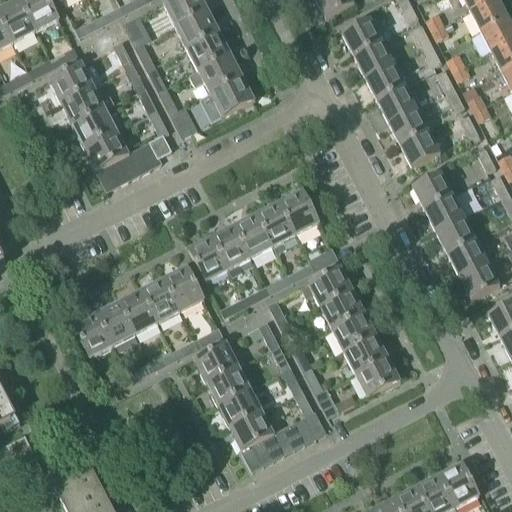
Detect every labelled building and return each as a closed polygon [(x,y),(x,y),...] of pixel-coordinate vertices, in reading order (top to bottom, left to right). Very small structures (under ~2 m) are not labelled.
[(34,39),(56,27),(42,0),(28,0),(17,6),(34,39)] [(54,0),(59,9),(75,0),(54,0)] [(147,9),(164,0),(144,0),(143,1),(147,9)] [(172,34),(206,16),(197,0),(181,0),(160,11),(172,34)] [(323,24),(351,9),(346,0),(312,0),(311,1),(323,24)] [(458,0),(468,18),(496,4),(493,0),(458,0)] [(125,20),(147,9),(143,1),(121,13),(125,20)] [(479,38),(506,24),(496,4),(468,18),(479,38)] [(407,5),(398,10),(403,20),(408,30),(417,25),(412,15),(407,5)] [(0,28),(11,51),(34,39),(17,6),(0,14),(0,28)] [(102,32),(125,20),(121,13),(98,25),(102,32)] [(184,57),(218,39),(206,16),(172,34),(184,57)] [(430,38),(443,31),(437,20),(424,27),(430,38)] [(351,62),(379,47),(367,24),(339,38),(351,62)] [(489,59),(511,46),(511,35),(506,24),(479,38),(489,59)] [(79,44),(102,32),(98,25),(75,36),(79,44)] [(134,53),(142,49),(130,27),(123,31),(134,53)] [(0,56),(11,51),(0,28),(0,56)] [(421,53),(430,49),(421,31),(412,36),(421,53)] [(435,49),(449,42),(443,31),(430,38),(435,49)] [(195,79),(229,61),(218,39),(184,57),(195,79)] [(500,79),(511,72),(511,46),(489,59),(500,79)] [(363,84),(391,69),(379,47),(351,62),(363,84)] [(124,75),(132,71),(121,49),(113,53),(124,75)] [(146,76),(154,72),(142,49),(134,53),(146,76)] [(432,75),(441,70),(430,49),(421,53),(432,75)] [(53,75),(76,62),(73,55),(49,67),(53,75)] [(206,101),(241,83),(229,61),(195,79),(189,83),(194,94),(201,90),(206,100),(206,101)] [(452,78),(464,72),(458,61),(446,67),(452,78)] [(30,87),(53,75),(49,67),(26,79),(30,87)] [(374,106),(402,91),(391,69),(363,84),(374,106)] [(58,110),(91,92),(79,70),(46,87),(58,110)] [(136,98),(144,94),(132,71),(124,75),(136,98)] [(158,98),(165,94),(154,72),(146,76),(158,98)] [(457,89),(470,83),(464,72),(452,78),(457,89)] [(510,99),(511,98),(511,72),(500,79),(510,99)] [(445,100),(454,96),(444,76),(435,81),(445,100)] [(7,98),(30,87),(26,79),(3,91),(7,98)] [(206,100),(198,104),(203,114),(210,128),(218,124),(252,106),(241,83),(206,101),(206,100)] [(386,128),(414,114),(402,91),(374,106),(386,128)] [(108,101),(98,106),(91,92),(58,110),(70,132),(103,115),(103,117),(114,111),(108,101)] [(148,120),(155,116),(144,94),(136,98),(148,120)] [(169,120),(177,117),(165,94),(158,98),(169,120)] [(455,120),(464,115),(454,96),(445,100),(455,120)] [(472,118),(485,112),(479,101),(467,107),(472,118)] [(478,129),(490,123),(485,112),(472,118),(478,129)] [(177,117),(169,120),(181,144),(196,137),(184,113),(177,117)] [(398,151),(426,136),(414,114),(386,128),(398,151)] [(114,137),(103,117),(103,115),(70,132),(81,155),(114,137)] [(165,140),(165,141),(167,140),(155,116),(148,120),(159,142),(165,140)] [(469,146),(477,141),(467,122),(458,126),(469,146)] [(410,174),(438,159),(426,136),(398,151),(410,174)] [(127,160),(126,159),(126,160),(114,137),(81,155),(93,178),(94,177),(105,171),(116,166),(127,160)] [(162,143),(165,141),(165,140),(159,142),(148,148),(156,164),(169,157),(162,143)] [(159,169),(156,164),(148,148),(137,154),(148,175),(159,169)] [(137,181),(148,175),(137,154),(126,159),(127,160),(137,181)] [(486,180),(495,175),(484,155),(476,160),(486,180)] [(127,186),(137,181),(127,160),(116,166),(127,186)] [(503,177),(511,172),(511,164),(510,160),(497,166),(503,177)] [(116,192),(127,186),(116,166),(105,171),(116,192)] [(104,198),(116,192),(105,171),(94,177),(104,198)] [(509,188),(511,186),(511,172),(503,177),(509,188)] [(422,214),(451,199),(439,176),(410,191),(422,214)] [(498,182),(490,186),(492,191),(500,206),(508,201),(498,182)] [(277,207),(294,241),(317,229),(299,195),(277,207)] [(434,237),(463,222),(451,199),(422,214),(434,237)] [(511,208),(508,201),(500,206),(507,221),(510,225),(511,223),(511,208)] [(282,247),(294,241),(277,207),(254,219),(271,253),(272,253),(276,260),(286,255),(282,247)] [(249,264),(271,253),(254,219),(232,231),(249,264)] [(445,259),(474,244),(463,222),(434,237),(445,259)] [(237,271),(249,264),(232,231),(209,243),(227,276),(232,284),(242,279),(237,271)] [(204,288),(227,276),(209,243),(186,255),(204,288)] [(457,282),(486,266),(474,244),(445,259),(457,282)] [(308,267),(314,278),(337,266),(331,255),(308,267)] [(0,432),(16,425),(7,409),(0,394),(0,272),(4,271),(0,263),(0,432)] [(469,305),(498,289),(486,266),(457,282),(469,305)] [(291,290),(314,278),(308,267),(307,267),(309,271),(287,282),(291,290)] [(179,318),(202,305),(184,273),(162,285),(179,318)] [(319,315),(352,297),(340,274),(306,291),(308,294),(303,297),(307,306),(312,303),(319,315)] [(268,301),(291,290),(287,282),(265,294),(268,301)] [(156,330),(179,318),(162,285),(139,297),(156,330)] [(246,313),(268,301),(265,294),(242,305),(246,313)] [(133,342),(156,330),(139,297),(116,309),(133,342)] [(330,337),(364,319),(352,297),(319,315),(330,337)] [(224,324),(246,313),(242,305),(220,317),(224,324)] [(497,342),(511,334),(511,305),(485,319),(497,342)] [(280,335),(288,331),(276,308),(268,312),(280,335)] [(111,353),(133,342),(116,309),(94,321),(111,353)] [(342,359),(376,342),(364,319),(330,337),(342,359)] [(89,365),(111,353),(94,321),(72,332),(89,365)] [(269,354),(277,350),(266,329),(258,333),(269,354)] [(292,357),(299,353),(288,331),(280,335),(292,357)] [(509,365),(511,362),(511,334),(497,342),(509,365)] [(198,354),(221,342),(217,335),(194,347),(198,354)] [(354,382),(387,364),(376,342),(342,359),(354,382)] [(175,366),(198,354),(194,347),(171,359),(175,366)] [(203,389),(236,371),(225,349),(192,367),(203,389)] [(281,376),(288,372),(277,350),(269,354),(281,376)] [(303,379),(311,376),(299,353),(292,357),(303,379)] [(152,378),(175,366),(171,359),(148,370),(152,378)] [(366,404),(399,387),(387,364),(354,382),(366,404)] [(130,389),(152,378),(148,370),(126,382),(130,389)] [(215,411),(248,393),(236,371),(203,389),(215,411)] [(292,399),(300,395),(288,372),(281,376),(292,399)] [(322,398),(322,397),(311,376),(303,379),(315,402),(322,398)] [(109,400),(130,389),(126,382),(105,393),(109,400)] [(227,434),(260,416),(248,393),(215,411),(227,434)] [(304,422),(312,418),(300,395),(292,399),(304,422)] [(322,398),(315,402),(327,424),(337,418),(325,395),(322,397),(322,398)] [(238,457),(239,456),(250,451),(260,445),(269,440),(272,439),(260,416),(227,434),(238,457)] [(312,445),(324,438),(313,418),(312,418),(304,422),(301,424),(312,445)] [(302,450),(312,445),(301,424),(291,429),(302,450)] [(291,455),(302,450),(291,429),(280,434),(291,455)] [(280,461),(291,455),(280,434),(272,439),(269,440),(280,461)] [(270,467),(280,461),(269,440),(260,445),(270,467)] [(25,442),(5,452),(23,487),(43,477),(25,442)] [(260,472),(270,467),(260,445),(250,451),(260,472)] [(250,477),(260,472),(250,451),(239,456),(250,477)] [(453,511),(455,511),(476,501),(459,468),(436,480),(453,511)] [(109,511),(106,506),(90,475),(54,494),(63,511),(109,511)] [(423,511),(453,511),(436,480),(413,492),(423,511)] [(396,511),(423,511),(413,492),(391,503),(396,511)] [(396,511),(391,503),(375,511),(396,511)]
